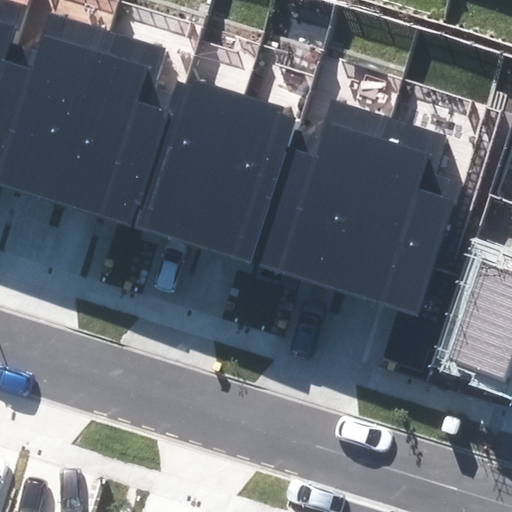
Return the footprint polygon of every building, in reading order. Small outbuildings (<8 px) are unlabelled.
[(0,0),(0,80),(13,43),(25,6),(6,0),(0,0)] [(0,186),(51,204),(109,30),(52,11),(39,51),(13,43),(0,80),(0,186)] [(165,49),(109,30),(51,204),(132,231),(174,97),(152,90),(165,49)] [(199,250),(245,96),(190,79),(188,84),(179,82),(174,97),(132,231),(199,250)] [(254,267),(296,132),(298,120),(281,115),(284,107),(245,96),(199,250),(254,267)] [(339,292),(393,117),(332,98),(320,139),(296,132),(254,267),(339,292)] [(449,135),(393,117),(339,292),(419,317),(461,183),(436,175),(449,135)] [(511,365),(511,275),(482,265),(448,361),(506,381),(511,365)]
